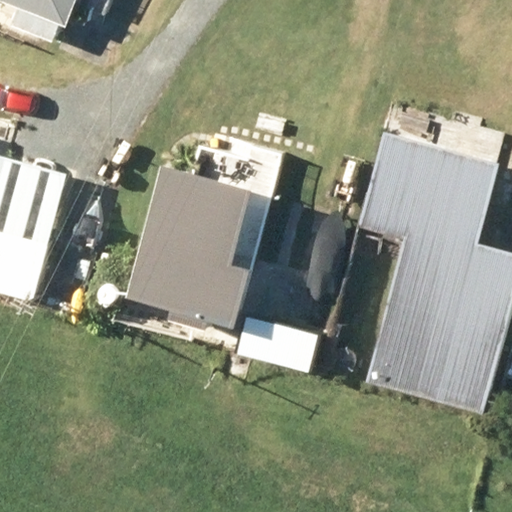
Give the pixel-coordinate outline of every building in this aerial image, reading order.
[(14,0),(16,1),(9,19),(49,35),(56,17),(63,19),(70,0),(14,0)] [(383,128),(359,218),(405,230),(367,374),(482,405),(511,293),(511,245),(476,236),(497,158),(383,128)] [(0,285),(31,294),(47,237),(0,223),(0,156),(1,152),(0,151),(0,285)] [(230,262),(252,182),(162,157),(125,294),(182,310),(185,297),(237,311),(248,268),(230,262)] [(211,335),(273,350),(279,324),(217,309),(211,335)]
